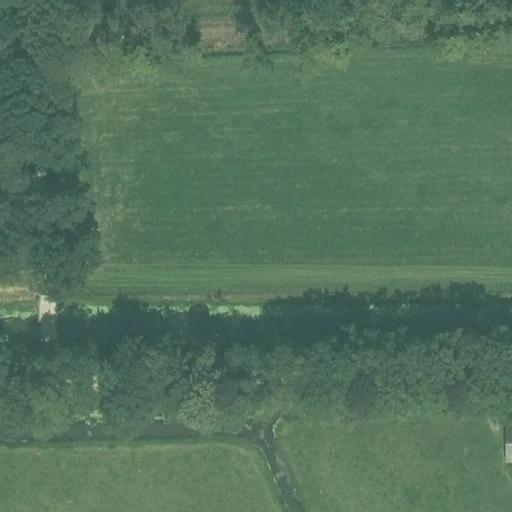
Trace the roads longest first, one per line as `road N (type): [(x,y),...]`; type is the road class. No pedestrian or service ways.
road 1 (track): [(0,388),(511,373)]
road 2 (track): [(50,301),(39,41)]
